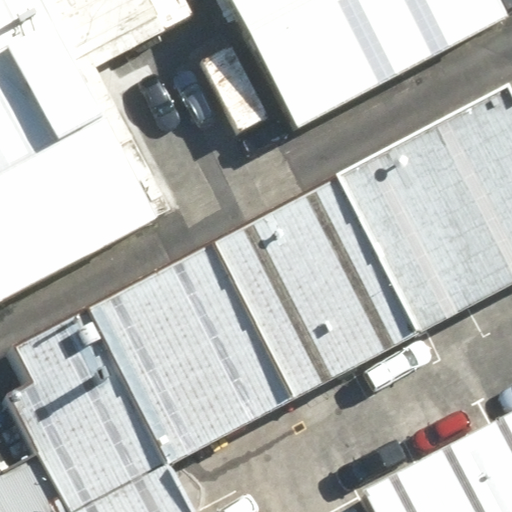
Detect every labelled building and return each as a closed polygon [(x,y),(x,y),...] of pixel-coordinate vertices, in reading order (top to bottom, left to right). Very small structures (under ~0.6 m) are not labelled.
[(36,0),(0,0),(0,307),(154,229),(36,0)] [(215,0),(287,139),(500,30),(484,0),(215,0)] [(511,297),(511,127),(498,100),(0,354),(0,404),(32,466),(55,511),(229,511),(201,456),(511,297)] [(511,511),(511,416),(348,500),(353,511),(511,511)] [(0,511),(55,511),(32,466),(5,479),(0,480),(0,511)]
